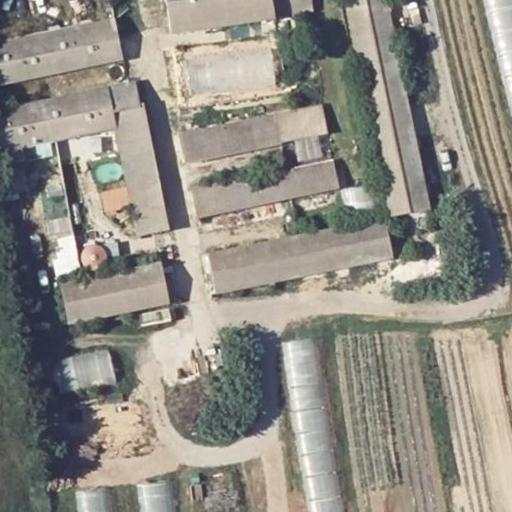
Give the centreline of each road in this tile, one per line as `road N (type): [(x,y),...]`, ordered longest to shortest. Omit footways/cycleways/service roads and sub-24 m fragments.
road 1 (track): [(142,0),(197,304),(207,314),(495,305),(500,291),(419,0)]
road 2 (track): [(283,511),(256,314)]
